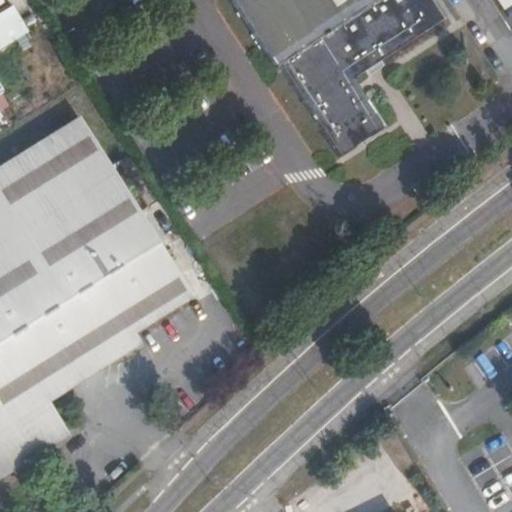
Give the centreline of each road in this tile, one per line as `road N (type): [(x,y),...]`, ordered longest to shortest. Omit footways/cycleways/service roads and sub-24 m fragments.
road 1 (tertiary): [(511,193),(340,339),(165,511)]
road 2 (tertiary): [(222,511),(511,258)]
